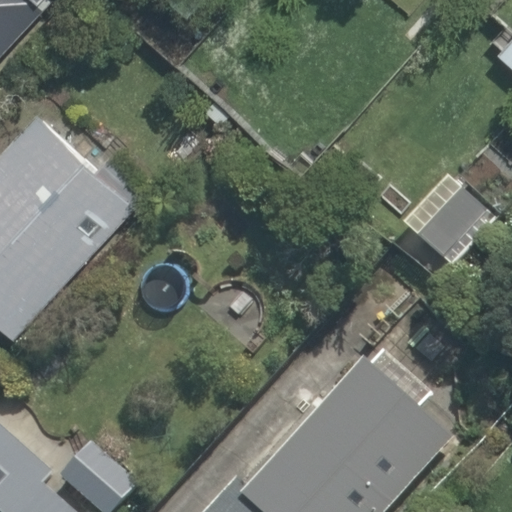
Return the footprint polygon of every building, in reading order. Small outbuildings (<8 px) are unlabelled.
[(0,0),(0,52),(56,0),(0,0)] [(0,135),(0,316),(144,190),(95,134),(74,153),(33,107),(0,135)] [(484,216),(447,186),(403,239),(440,270),(484,216)] [(381,511),(444,433),(342,352),(215,511),(381,511)] [(0,511),(113,511),(123,502),(71,455),(44,485),(0,445),(0,511)]
